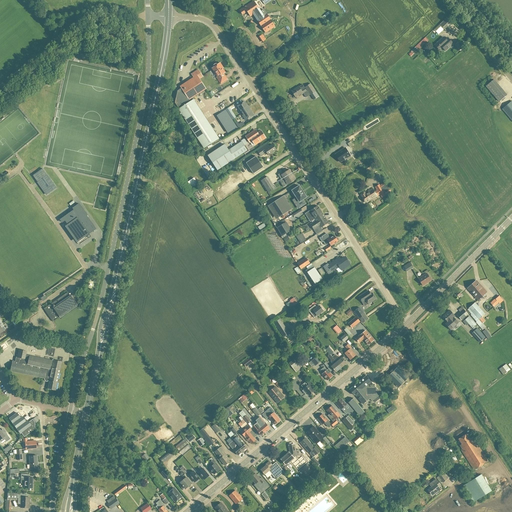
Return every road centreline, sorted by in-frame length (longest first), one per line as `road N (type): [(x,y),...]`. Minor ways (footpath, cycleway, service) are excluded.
road 1 (unclassified): [(69,410),(146,87),(147,16)]
road 2 (unclassified): [(407,323),(212,25),(168,16)]
road 3 (tertiary): [(186,511),(407,323)]
road 4 (primary): [(118,267),(168,16)]
road 5 (track): [(511,482),(411,328)]
road 6 (tertiary): [(407,323),(511,218)]
